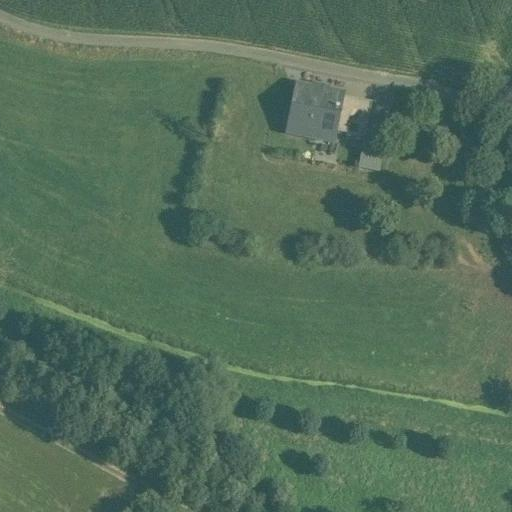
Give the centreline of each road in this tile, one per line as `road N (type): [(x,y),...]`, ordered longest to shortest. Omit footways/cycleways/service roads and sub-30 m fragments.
road 1 (unclassified): [(511,122),(424,87),(207,48),(89,43),(0,19)]
road 2 (track): [(180,511),(0,413)]
